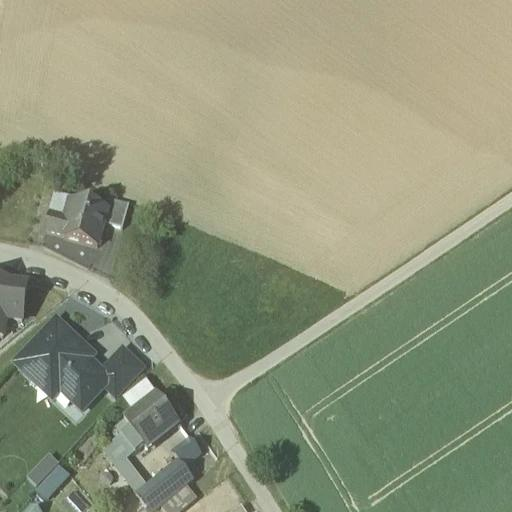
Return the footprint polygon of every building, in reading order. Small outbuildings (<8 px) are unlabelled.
[(128,208),(109,203),(106,213),(107,214),(104,228),(122,232),(128,208)] [(106,213),(74,205),(72,212),(67,210),(64,220),(49,217),(45,235),(65,240),(64,242),(97,251),(104,228),(107,214),(106,213)] [(9,288),(0,286),(0,340),(2,341),(4,323),(22,325),(27,290),(9,288)] [(83,351),(56,325),(15,368),(32,384),(41,375),(82,414),(104,392),(110,385),(101,377),(79,356),(83,351)] [(116,400),(142,373),(124,356),(123,355),(101,377),(110,385),(104,392),(114,402),(116,400)] [(157,400),(124,425),(129,433),(144,451),(145,451),(177,426),(157,400)] [(55,430),(42,413),(34,419),(47,436),(55,430)] [(144,451),(129,433),(116,444),(128,461),(144,451)] [(189,443),(170,457),(172,459),(167,464),(172,470),(179,467),(197,453),(189,443)] [(102,457),(137,500),(145,493),(125,464),(128,461),(116,444),(102,457)] [(145,493),(137,500),(146,511),(158,511),(160,511),(181,493),(192,483),(179,467),(172,470),(145,493)] [(35,495),(46,506),(71,480),(60,469),(35,495)] [(160,511),(185,511),(192,507),(181,493),(160,511)]
